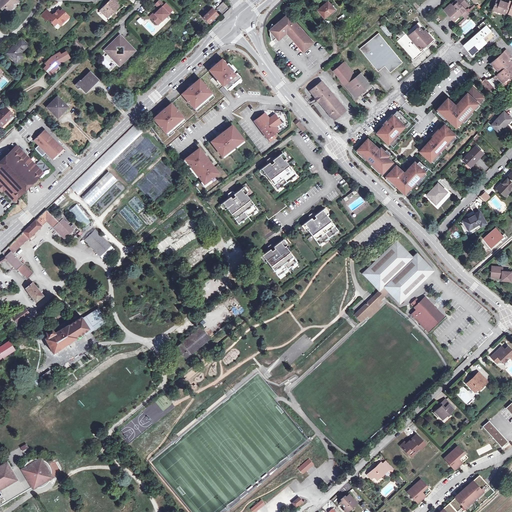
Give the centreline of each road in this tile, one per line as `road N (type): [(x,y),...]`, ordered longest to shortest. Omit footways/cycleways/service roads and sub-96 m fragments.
road 1 (residential): [(305,491),(318,504),(511,318)]
road 2 (primary): [(0,243),(194,55)]
road 3 (residential): [(336,147),(449,45),(420,11),(432,0)]
road 4 (unknown): [(103,271),(188,199),(197,207),(187,224)]
road 5 (secondary): [(429,240),(336,147)]
road 6 (residential): [(511,153),(429,240)]
